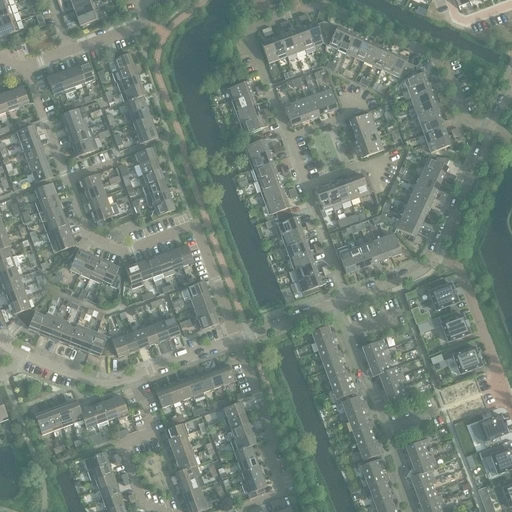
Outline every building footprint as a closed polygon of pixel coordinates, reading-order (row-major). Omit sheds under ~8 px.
[(2,0),(0,1),(0,10),(10,6),(8,0),(2,0)] [(77,0),(71,3),(74,11),(95,2),(94,0),(77,0)] [(74,11),(77,19),(98,11),(95,2),(74,11)] [(10,6),(0,10),(0,19),(13,15),(10,6)] [(98,11),(77,19),(80,27),(101,19),(98,11)] [(13,15),(0,19),(0,28),(16,23),(13,15)] [(16,23),(0,28),(0,38),(20,31),(16,23)] [(316,25),(307,28),(314,48),(323,44),(326,46),(328,24),(324,23),(316,25)] [(336,28),(328,24),(326,46),(337,51),(346,32),(337,27),(336,28)] [(297,31),(305,51),(314,48),(307,28),(297,31)] [(305,51),(297,31),(289,35),(296,54),(305,51)] [(346,55),(354,35),(346,32),(337,51),(346,55)] [(296,54),(289,35),(279,38),(287,58),(296,54)] [(354,59),(363,39),(354,35),(346,55),(354,59)] [(287,58),(279,38),(271,41),(278,61),(287,58)] [(363,63),(372,43),(363,39),(354,59),(363,63)] [(278,61),(271,41),(261,45),(268,64),(278,61)] [(372,67),(381,47),(372,43),(363,63),(372,67)] [(381,71),(389,52),(381,47),(372,67),(381,71)] [(389,75),(398,56),(389,52),(381,71),(389,75)] [(112,74),(117,72),(134,65),(130,55),(108,63),(112,74)] [(398,79),(401,74),(405,77),(415,67),(406,63),(407,60),(398,56),(389,75),(398,79)] [(78,67),(84,84),(95,80),(88,63),(78,67)] [(134,65),(117,72),(121,82),(138,76),(134,65)] [(84,84),(78,67),(68,71),(74,88),(84,84)] [(75,91),(74,88),(68,71),(58,75),(64,92),(65,95),(75,91)] [(404,81),(407,90),(427,83),(423,74),(404,81)] [(64,92),(58,75),(47,79),(53,96),(64,92)] [(138,76),(121,82),(125,92),(142,86),(138,76)] [(230,89),(234,101),(252,94),(248,83),(230,89)] [(430,92),(427,83),(407,90),(410,99),(430,92)] [(143,97),(143,98),(146,96),(142,86),(125,92),(121,93),(124,103),(125,103),(128,102),(143,97)] [(23,87),(12,91),(18,109),(29,105),(23,87)] [(2,95),(8,112),(18,109),(12,91),(2,95)] [(321,94),(328,114),(338,110),(330,91),(321,94)] [(433,101),(430,92),(410,99),(413,108),(433,101)] [(256,106),(252,94),(234,101),(239,112),(256,106)] [(320,117),(328,114),(321,94),(312,97),(320,117)] [(2,95),(0,95),(0,115),(8,112),(2,95)] [(147,107),(143,98),(143,97),(128,102),(125,103),(129,114),(147,107)] [(320,117),(312,97),(303,101),(310,121),(320,117)] [(302,124),(310,121),(303,101),(294,104),(302,124)] [(437,110),(433,101),(413,108),(417,118),(437,110)] [(292,128),(302,124),(294,104),(284,108),(292,128)] [(260,117),(256,106),(239,112),(243,124),(260,117)] [(147,107),(129,114),(133,124),(150,117),(147,107)] [(65,127),(82,121),(78,110),(61,116),(65,127)] [(440,119),(437,110),(417,118),(420,127),(440,119)] [(108,122),(115,119),(113,114),(106,116),(108,122)] [(349,122),(353,131),(373,124),(369,115),(349,122)] [(150,117),(133,124),(137,134),(154,128),(150,117)] [(265,129),(260,117),(243,124),(249,140),(263,135),(261,130),(265,129)] [(443,128),(440,119),(420,127),(423,136),(443,128)] [(84,120),(82,121),(65,127),(68,137),(88,130),(84,120)] [(376,133),(373,124),(353,131),(356,140),(376,133)] [(17,133),(21,143),(38,137),(34,126),(17,133)] [(137,146),(141,145),(158,138),(154,128),(137,134),(133,135),(137,146)] [(446,137),(443,128),(423,136),(427,145),(446,137)] [(88,130),(68,137),(72,147),(94,139),(90,129),(88,130)] [(360,149),(379,142),(376,133),(356,140),(360,149)] [(249,140),(251,146),(247,147),(251,158),(269,152),(263,135),(249,140)] [(41,147),(38,137),(21,143),(24,153),(41,147)] [(446,137),(427,145),(430,154),(450,147),(446,137)] [(98,150),(94,139),(72,147),(76,158),(98,150)] [(383,151),(379,142),(360,149),(363,159),(383,151)] [(28,164),(45,157),(41,147),(24,153),(28,164)] [(135,155),(139,166),(156,160),(152,149),(135,155)] [(256,170),(273,163),(269,152),(251,158),(256,170)] [(49,167),(45,157),(28,164),(32,174),(49,167)] [(429,159),(424,168),(454,182),(456,177),(450,174),(449,176),(445,174),(448,168),(446,167),(450,159),(436,158),(435,162),(429,159)] [(160,170),(156,160),(139,166),(142,176),(160,170)] [(277,174),(273,163),(256,170),(260,181),(277,174)] [(49,167),(32,174),(35,181),(33,182),(34,185),(53,178),(49,167)] [(454,182),(424,168),(420,177),(439,186),(442,181),(446,183),(445,184),(452,187),(454,182)] [(142,176),(146,186),(163,180),(160,170),(142,176)] [(281,186),(277,174),(260,181),(264,192),(281,186)] [(102,186),(99,178),(101,178),(100,175),(81,182),(85,193),(102,186)] [(353,178),(360,198),(369,195),(361,175),(353,178)] [(420,177),(416,186),(435,195),(439,186),(420,177)] [(343,182),(351,202),(360,198),(353,178),(343,182)] [(146,198),(150,196),(167,190),(163,180),(146,186),(142,187),(146,198)] [(11,193),(9,188),(7,182),(2,184),(6,195),(11,193)] [(334,185),(342,205),(351,202),(343,182),(334,185)] [(35,191),(39,202),(56,196),(52,185),(35,191)] [(333,208),(342,205),(334,185),(325,188),(333,208)] [(89,203),(106,196),(102,186),(85,193),(89,203)] [(286,197),(281,186),(264,192),(268,204),(286,197)] [(412,195),(431,203),(435,195),(416,186),(412,195)] [(333,208),(325,188),(316,192),(323,212),(333,208)] [(171,200),(167,190),(150,196),(154,207),(171,200)] [(412,195),(408,203),(427,212),(431,203),(412,195)] [(60,206),(56,196),(39,202),(35,203),(39,214),(60,206)] [(92,213),(109,206),(106,196),(89,203),(92,213)] [(286,197),(268,204),(273,215),(276,214),(278,219),(292,214),(286,197)] [(175,211),(171,200),(154,207),(155,211),(154,212),(151,218),(153,222),(168,217),(167,214),(175,211)] [(404,212),(423,221),(427,212),(408,203),(404,212)] [(43,224),(64,216),(60,206),(39,214),(43,224)] [(113,217),(109,206),(92,213),(96,224),(113,217)] [(404,212),(400,221),(419,229),(423,221),(404,212)] [(292,214),(278,219),(285,236),(302,229),(297,218),(294,219),(292,214)] [(67,226),(64,216),(43,224),(46,233),(50,232),(67,226)] [(419,229),(400,221),(396,230),(415,239),(419,229)] [(71,236),(67,226),(50,232),(54,242),(71,236)] [(306,241),(302,229),(285,236),(289,247),(306,241)] [(384,238),(392,258),(401,255),(394,235),(384,238)] [(75,247),(71,236),(54,242),(50,244),(54,255),(75,247)] [(7,237),(0,239),(0,251),(8,248),(11,247),(7,237)] [(375,242),(383,262),(392,258),(384,238),(375,242)] [(289,247),(293,259),(310,252),(306,241),(289,247)] [(366,245),(374,265),(383,262),(375,242),(366,245)] [(357,248),(365,268),(374,265),(366,245),(357,248)] [(176,250),(182,267),(190,264),(191,266),(194,265),(187,246),(176,250)] [(339,260),(341,260),(346,275),(356,272),(348,252),(347,247),(336,251),(339,260)] [(8,248),(0,251),(0,262),(12,258),(8,248)] [(348,252),(356,272),(365,268),(357,248),(348,252)] [(176,250),(166,254),(172,271),(182,267),(176,250)] [(80,276),(89,256),(79,251),(70,271),(80,276)] [(297,270),(314,263),(310,252),(293,259),(297,270)] [(166,254),(156,257),(163,278),(173,275),(172,271),(166,254)] [(90,280),(99,260),(89,256),(80,276),(90,280)] [(0,262),(0,274),(16,268),(20,267),(16,257),(12,258),(0,262)] [(163,278),(156,257),(146,261),(152,278),(153,282),(163,278)] [(100,284),(101,281),(109,264),(99,260),(90,280),(100,284)] [(146,261),(135,265),(142,282),(152,278),(146,261)] [(318,274),(314,263),(297,270),(301,281),(318,274)] [(120,290),(120,273),(118,272),(119,269),(109,264),(101,281),(111,285),(110,287),(116,290),(120,290)] [(125,269),(132,290),(142,286),(143,286),(142,282),(135,265),(125,269)] [(0,274),(0,277),(3,285),(20,278),(16,268),(0,274)] [(323,286),(318,274),(301,281),(306,293),(323,286)] [(20,278),(3,285),(6,295),(23,289),(20,278)] [(190,300),(207,294),(203,283),(186,289),(190,300)] [(440,289),(429,293),(436,312),(458,303),(456,297),(457,296),(456,295),(455,292),(454,291),(451,284),(446,286),(440,288),(440,289)] [(6,295),(10,305),(27,299),(23,289),(6,295)] [(415,291),(405,295),(407,301),(418,298),(415,291)] [(194,310),(211,304),(207,294),(190,300),(194,310)] [(10,305),(14,315),(22,322),(32,312),(31,309),(27,299),(10,305)] [(198,320),(215,314),(211,304),(194,310),(198,320)] [(22,322),(29,329),(28,330),(39,334),(45,317),(35,313),(35,314),(32,312),(22,322)] [(39,334),(49,338),(57,317),(47,313),(45,317),(39,334)] [(169,339),(180,336),(172,314),(161,318),(169,339)] [(215,314),(198,320),(201,328),(199,329),(200,332),(219,325),(215,314)] [(59,342),(66,325),(67,321),(57,317),(49,338),(59,342)] [(468,336),(461,317),(439,325),(446,344),(468,336)] [(151,322),(153,326),(159,343),(169,339),(161,318),(151,322)] [(433,330),(430,323),(418,328),(420,334),(433,330)] [(59,342),(69,346),(76,329),(66,325),(59,342)] [(76,329),(69,346),(79,350),(87,329),(77,325),(76,329)] [(153,326),(143,330),(149,347),(159,343),(153,326)] [(315,343),(336,336),(334,332),(331,333),(328,327),(311,333),(315,343)] [(79,350),(89,354),(97,333),(87,329),(79,350)] [(133,334),(139,351),(149,347),(143,330),(133,334)] [(97,333),(89,354),(100,358),(100,357),(109,357),(109,337),(97,333)] [(110,338),(109,337),(109,357),(118,357),(118,358),(129,354),(122,337),(121,334),(110,338)] [(133,334),(122,337),(129,354),(139,351),(133,334)] [(336,336),(315,343),(319,353),(336,346),(333,340),(337,339),(336,336)] [(364,359),(383,352),(381,346),(384,345),(383,341),(362,348),(364,355),(363,355),(364,359)] [(336,346),(319,353),(322,362),(343,355),(341,351),(338,352),(336,346)] [(480,359),(479,360),(478,356),(479,355),(478,355),(475,348),(453,356),(460,376),(482,367),(480,360),(481,360),(480,359)] [(369,368),(390,360),(389,357),(385,358),(383,352),(364,359),(366,363),(367,362),(369,368)] [(343,355),(322,362),(326,372),(343,366),(340,359),(344,358),(343,355)] [(441,355),(430,359),(433,366),(444,362),(441,355)] [(371,378),(396,369),(390,371),(388,365),(392,364),(390,360),(369,368),(371,374),(370,374),(371,378)] [(217,369),(223,386),(234,382),(228,365),(217,369)] [(343,366),(326,372),(329,381),(350,373),(348,370),(345,371),(343,366)] [(223,386),(217,369),(207,373),(213,390),(223,386)] [(382,385),(403,377),(402,374),(398,375),(396,369),(371,378),(372,379),(377,377),(378,380),(380,379),(382,385)] [(213,390),(207,373),(197,377),(203,394),(213,390)] [(350,373),(329,381),(333,391),(350,385),(347,379),(351,377),(350,373)] [(203,394),(197,377),(187,380),(193,398),(203,394)] [(384,395),(403,388),(400,382),(404,381),(403,377),(382,385),(384,391),(383,391),(384,395)] [(193,398),(187,380),(176,384),(183,401),(193,398)] [(183,401),(176,384),(166,388),(173,405),(183,401)] [(350,385),(333,391),(336,401),(357,393),(356,389),(352,390),(350,385)] [(173,405),(166,388),(156,392),(162,409),(173,405)] [(412,392),(409,393),(405,394),(403,388),(384,395),(386,399),(387,398),(389,405),(403,400),(405,403),(415,399),(412,392)] [(111,401),(117,418),(118,421),(129,417),(122,397),(111,401)] [(342,403),(345,413),(366,406),(365,402),(361,404),(359,397),(342,403)] [(0,423),(9,421),(1,400),(0,400),(0,423)] [(77,401),(66,405),(73,425),(83,421),(83,419),(81,412),(77,401)] [(111,401),(101,405),(107,422),(117,418),(111,401)] [(228,421),(245,414),(241,403),(224,410),(228,421)] [(66,405),(56,409),(63,429),(73,425),(66,405)] [(91,409),(97,426),(98,429),(108,425),(107,422),(101,405),(91,409)] [(366,406),(345,413),(349,423),(366,417),(364,411),(367,409),(366,406)] [(56,409),(46,413),(53,432),(63,429),(56,409)] [(91,409),(81,412),(83,419),(83,421),(86,430),(97,426),(91,409)] [(53,432),(46,413),(35,417),(42,436),(53,432)] [(231,431),(249,424),(245,414),(228,421),(231,431)] [(501,416),(478,424),(485,443),(484,443),(487,449),(502,443),(500,438),(508,435),(505,428),(506,428),(506,427),(505,427),(503,423),(504,423),(504,422),(503,423),(501,416)] [(366,417),(349,423),(352,432),(373,425),(372,421),(368,423),(366,417)] [(165,432),(169,443),(186,436),(188,435),(184,424),(165,432)] [(235,441),(252,434),(249,424),(231,431),(235,441)] [(373,425),(352,432),(356,442),(373,436),(371,430),(375,429),(373,425)] [(252,434),(235,441),(239,451),(251,446),(251,447),(256,445),(252,434)] [(172,452),(190,446),(186,436),(169,443),(172,452)] [(373,436),(356,442),(359,452),(380,444),(379,440),(375,442),(373,436)] [(406,455),(408,458),(426,452),(424,446),(428,444),(426,440),(406,448),(408,454),(406,455)] [(382,447),(380,444),(359,452),(363,462),(380,455),(378,449),(382,447)] [(176,463),(194,456),(190,446),(172,452),(176,463)] [(239,451),(234,453),(238,463),(255,457),(251,447),(251,446),(239,451)] [(502,446),(479,454),(482,461),(491,457),(498,476),(511,470),(511,448),(504,451),(502,446)] [(426,452),(408,458),(409,462),(411,461),(413,467),(433,459),(432,456),(428,458),(426,452)] [(92,470),(109,464),(105,453),(88,460),(92,470)] [(192,468),(193,469),(198,467),(194,456),(176,463),(180,473),(192,468)] [(255,457),(238,463),(242,473),(259,467),(255,457)] [(361,467),(364,477),(381,470),(379,465),(383,463),(382,459),(361,467)] [(433,459),(413,467),(415,473),(413,474),(415,477),(409,479),(409,480),(433,471),(431,465),(435,463),(433,459)] [(92,482),(96,481),(113,474),(109,464),(92,470),(88,472),(92,482)] [(259,467),(242,473),(245,483),(263,477),(259,467)] [(196,479),(193,469),(192,468),(180,473),(175,475),(179,485),(196,479)] [(381,470),(364,477),(368,486),(389,479),(387,475),(384,477),(381,470)] [(433,471),(409,480),(410,483),(412,483),(414,489),(435,481),(434,477),(430,479),(427,473),(433,471)] [(99,491),(116,484),(113,474),(96,481),(99,491)] [(263,477),(245,483),(249,492),(247,493),(250,500),(263,495),(261,489),(267,487),(263,477)] [(183,495),(200,489),(196,479),(179,485),(183,495)] [(389,479),(368,486),(371,496),(389,490),(386,484),(390,482),(389,479)] [(435,481),(414,489),(416,494),(415,495),(416,499),(434,492),(432,486),(436,484),(435,481)] [(103,501),(120,495),(116,484),(99,491),(103,501)] [(511,485),(502,489),(510,509),(511,507),(511,485)] [(478,490),(486,511),(496,511),(487,487),(478,490)] [(186,505),(204,499),(200,489),(183,495),(186,505)] [(389,490),(371,496),(375,506),(396,498),(395,494),(391,496),(389,490)] [(434,492),(416,499),(417,502),(419,502),(421,508),(442,500),(441,497),(437,498),(434,492)] [(107,511),(124,505),(120,495),(103,501),(107,511)] [(396,498),(375,506),(377,511),(386,511),(395,509),(393,503),(397,502),(396,498)] [(201,511),(208,510),(204,499),(186,505),(188,511),(201,511)] [(442,500),(421,508),(422,511),(438,511),(441,511),(439,505),(443,503),(442,500)]
